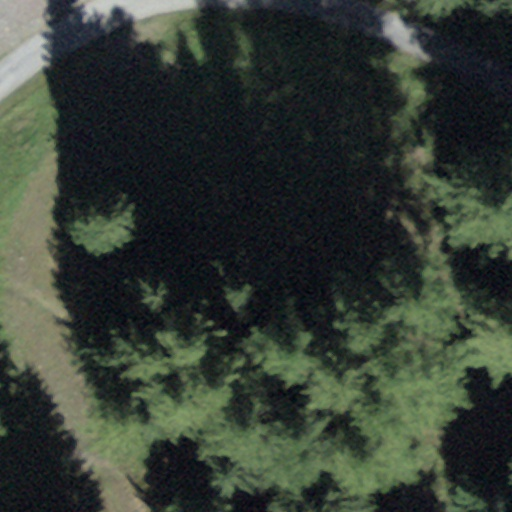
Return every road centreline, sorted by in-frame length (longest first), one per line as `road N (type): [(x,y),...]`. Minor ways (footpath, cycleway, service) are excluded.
road 1 (track): [(0,86),(135,0),(297,0),(511,62)]
road 2 (track): [(146,511),(55,334),(141,0)]
